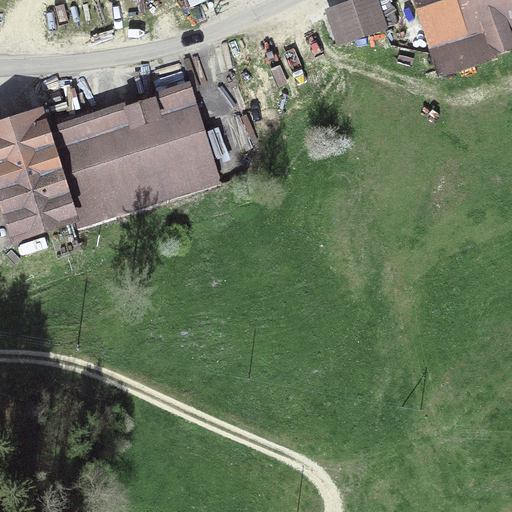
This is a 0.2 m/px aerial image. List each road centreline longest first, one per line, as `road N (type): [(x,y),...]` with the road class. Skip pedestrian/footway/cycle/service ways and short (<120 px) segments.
road 1 (track): [(332,511),(322,479),(285,454),(82,367),(0,356)]
road 2 (unclassified): [(0,63),(155,50),(288,0)]
road 3 (track): [(309,0),(320,33),(344,62),(380,70),(430,97),(473,100),(511,83)]
